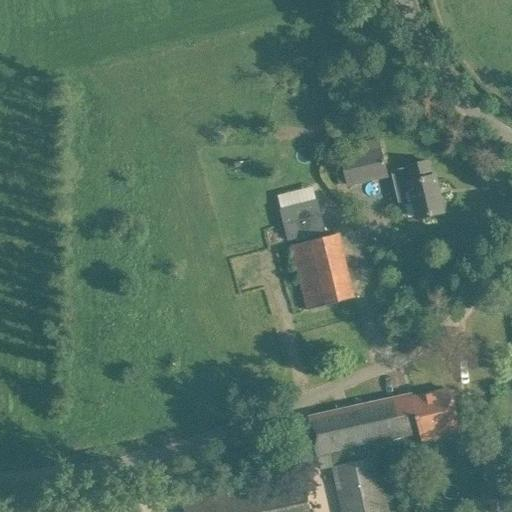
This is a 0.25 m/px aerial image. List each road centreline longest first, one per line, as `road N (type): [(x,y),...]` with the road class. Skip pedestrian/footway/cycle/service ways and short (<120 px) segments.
road 1 (unclassified): [(0,475),(69,471),(196,443),(405,352),(449,323),(511,247)]
road 2 (unclassified): [(511,139),(440,97),(406,44),(396,0)]
